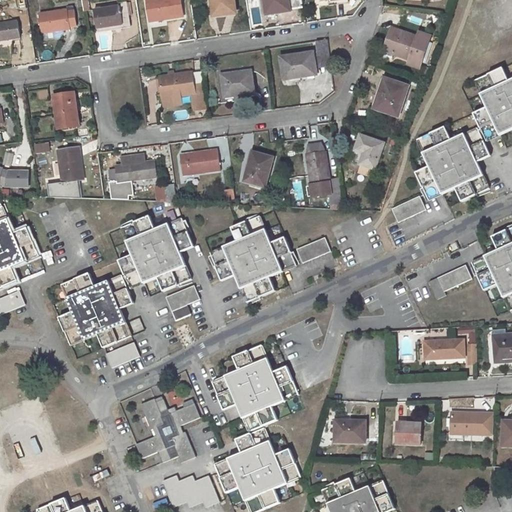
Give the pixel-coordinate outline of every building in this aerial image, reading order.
[(181,0),(147,0),(150,22),(183,17),(181,0)] [(234,0),(213,0),(215,15),(236,13),(234,0)] [(290,11),(290,5),(303,3),(302,0),(267,0),(270,14),(290,11)] [(121,6),(95,10),(98,29),(131,24),(128,2),(120,3),(121,6)] [(68,9),(40,14),(43,33),(71,29),(71,28),(78,26),(75,10),(68,11),(68,9)] [(18,21),(0,23),(0,41),(20,38),(18,21)] [(411,60),(409,64),(422,69),(432,36),(419,32),(418,37),(391,28),(383,51),(411,60)] [(304,77),(304,75),(318,74),(314,51),(282,56),(285,80),(304,77)] [(476,81),(488,108),(475,114),(488,143),(511,130),(511,80),(510,82),(503,68),(487,76),(476,81)] [(252,71),(222,74),(225,97),(255,93),(252,71)] [(193,73),(160,77),(164,99),(195,95),(198,111),(207,110),(204,84),(195,85),(193,75),(193,73)] [(202,74),(193,75),(195,85),(204,84),(202,74)] [(385,79),(379,99),(381,100),(378,109),(399,117),(410,87),(385,79)] [(75,92),(54,95),(58,129),(79,126),(75,92)] [(430,202),(457,189),(463,201),(490,189),(474,153),(487,147),(478,129),(451,141),(446,128),(439,130),(425,136),(418,140),(430,167),(417,173),(424,189),(430,202)] [(359,151),(355,162),(377,170),(385,144),(361,136),(356,150),(359,151)] [(36,154),(52,152),(51,143),(35,144),(36,154)] [(80,147),(58,150),(63,183),(84,180),(80,147)] [(487,147),(474,153),(479,163),(491,157),(487,147)] [(218,150),(181,155),(184,175),(221,170),(218,150)] [(253,152),(246,181),(267,186),(274,158),(253,152)] [(310,155),(307,156),(314,197),(332,194),(341,192),(339,179),(330,180),(326,152),(323,153),(310,155)] [(7,153),(5,165),(12,166),(14,154),(7,153)] [(156,161),(116,167),(118,183),(158,178),(156,161)] [(0,167),(0,184),(7,186),(10,172),(2,170),(3,168),(0,167)] [(175,184),(164,186),(167,202),(178,202),(175,184)] [(421,197),(393,209),(399,223),(427,211),(421,197)] [(13,267),(40,256),(29,228),(15,233),(4,206),(0,207),(0,287),(18,280),(13,267)] [(120,261),(132,289),(158,278),(164,291),(192,279),(181,253),(177,243),(191,237),(183,218),(156,230),(150,217),(122,228),(133,256),(120,261)] [(272,244),(261,217),(247,222),(233,228),(238,242),(212,253),(219,271),(233,266),(237,275),(248,303),(276,291),(270,278),(297,266),(286,238),(272,244)] [(511,229),(494,237),(500,251),(472,263),(478,276),(485,290),(498,284),(511,312),(511,311),(511,229)] [(191,237),(177,243),(181,253),(195,247),(191,237)] [(326,237),(298,249),(303,263),(331,251),(326,237)] [(233,266),(219,271),(223,281),(237,275),(233,266)] [(446,292),(473,279),(467,266),(440,278),(446,292)] [(91,274),(63,285),(74,312),(60,318),(71,346),(99,335),(105,348),(132,336),(121,310),(117,300),(131,294),(123,276),(96,287),(91,274)] [(430,282),(438,301),(448,296),(446,292),(440,278),(430,282)] [(192,315),(188,304),(201,300),(195,286),(167,298),(177,321),(192,315)] [(20,291),(0,299),(0,315),(0,316),(26,305),(20,291)] [(131,294),(117,300),(121,310),(135,304),(131,294)] [(494,331),(494,337),(496,363),(511,361),(511,335),(507,336),(507,330),(494,331)] [(464,340),(425,342),(426,359),(465,358),(464,340)] [(135,343),(107,355),(113,368),(141,356),(135,343)] [(478,365),(477,345),(469,345),(469,365),(478,365)] [(226,377),(213,382),(221,401),(234,395),(250,432),(278,420),(273,407),(299,396),(288,367),(274,373),(263,346),(235,357),(240,372),(226,377)] [(234,395),(221,401),(225,411),(238,405),(234,395)] [(157,436),(137,445),(143,459),(167,449),(158,428),(167,424),(163,417),(156,399),(142,405),(152,430),(154,429),(157,436)] [(196,404),(172,414),(180,435),(173,439),(175,445),(183,464),(197,458),(186,433),(184,434),(181,426),(201,418),(196,404)] [(452,413),(452,434),(481,435),(481,420),(473,420),(473,413),(452,413)] [(172,414),(163,417),(167,424),(158,428),(167,449),(175,445),(173,439),(180,435),(172,414)] [(336,421),(336,442),(366,442),(366,421),(336,421)] [(399,423),(398,444),(422,445),(422,424),(399,423)] [(257,511),(281,502),(275,489),(303,477),(291,450),(277,455),(266,428),(247,436),(253,450),(216,465),(227,493),(241,487),(251,511),(257,511)] [(247,436),(237,440),(243,454),(253,450),(247,436)] [(178,475),(164,481),(174,508),(188,502),(191,508),(205,502),(207,508),(220,502),(209,476),(196,482),(194,476),(180,481),(178,475)] [(387,511),(396,509),(384,481),(357,493),(351,479),(323,490),(332,511),(387,511)] [(103,511),(99,501),(71,511),(70,511),(66,499),(38,511),(103,511)]
